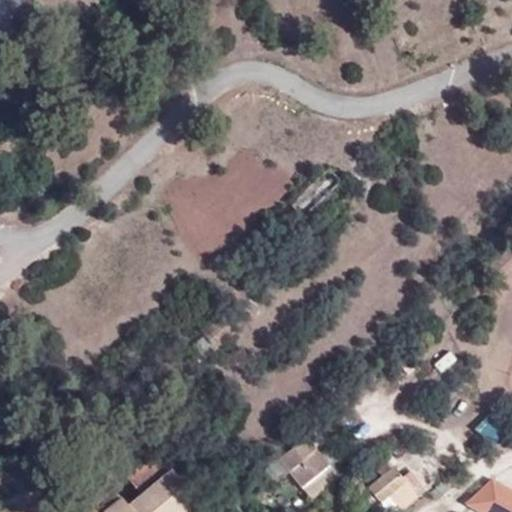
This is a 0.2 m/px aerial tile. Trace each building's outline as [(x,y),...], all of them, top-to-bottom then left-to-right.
[(204,359),(234,333),(218,316),(200,332),(203,335),(192,345),(204,359)] [(358,399),(353,393),(346,398),(352,405),(358,399)] [(495,441),(504,425),(484,414),(475,430),(495,441)] [(305,437),(278,458),(301,487),(327,465),(305,437)] [(143,477),(150,486),(168,471),(150,449),(121,473),(132,487),(143,477)] [(419,463),(409,451),(402,457),(412,469),(419,463)] [(374,472),(379,478),(368,488),(377,498),(379,501),(405,480),(402,477),(412,469),(402,457),(392,465),(388,460),(374,472)] [(331,462),(327,465),(301,487),(296,491),(302,499),(339,470),(331,462)] [(38,489),(51,488),(51,467),(38,468),(38,489)] [(182,511),(195,502),(168,471),(150,486),(127,506),(106,483),(76,507),(80,511),(182,511)] [(443,481),(448,487),(453,483),(448,476),(443,481)] [(388,511),(395,511),(416,494),(405,480),(379,501),(388,511)] [(511,511),(511,495),(490,484),(467,507),(477,511),(511,511)] [(377,511),(388,511),(379,501),(377,498),(370,504),(377,511)]
